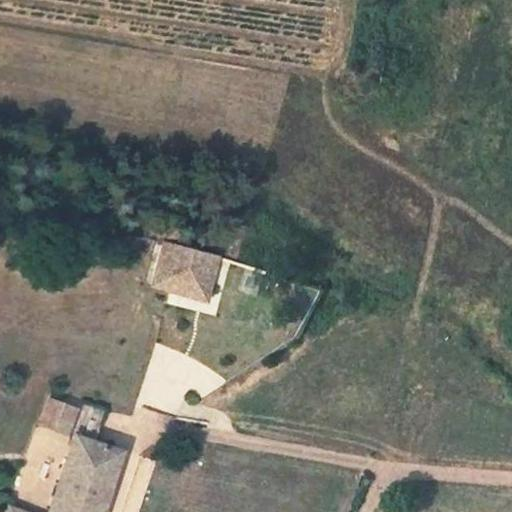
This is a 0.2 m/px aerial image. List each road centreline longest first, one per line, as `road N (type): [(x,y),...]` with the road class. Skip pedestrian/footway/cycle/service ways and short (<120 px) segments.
road 1 (track): [(0,10),(323,72),(341,40),(348,0)]
road 2 (track): [(149,414),(382,467),(511,477)]
